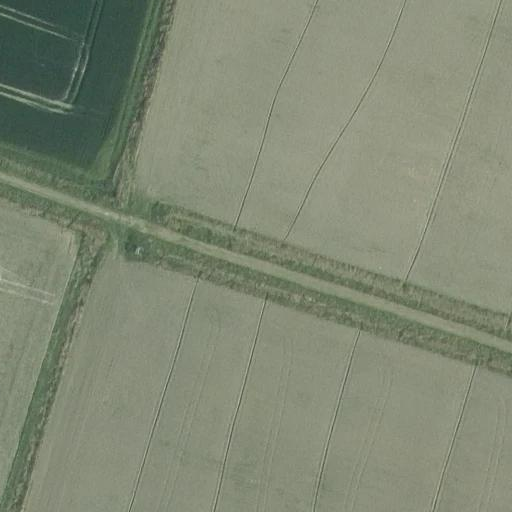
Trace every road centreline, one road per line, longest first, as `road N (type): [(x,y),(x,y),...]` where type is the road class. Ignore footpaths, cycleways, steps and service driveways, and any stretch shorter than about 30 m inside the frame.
road 1 (track): [(133,219),(511,347)]
road 2 (residential): [(0,176),(133,219)]
